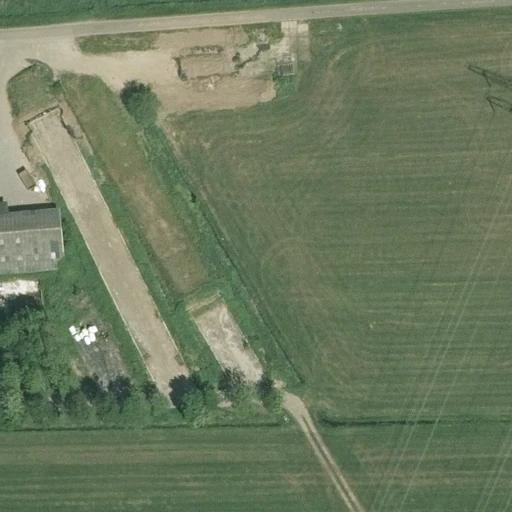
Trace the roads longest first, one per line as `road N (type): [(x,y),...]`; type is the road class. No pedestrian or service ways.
road 1 (unclassified): [(0,37),(511,0)]
road 2 (track): [(0,398),(17,405),(283,401),(298,411),(357,511)]
